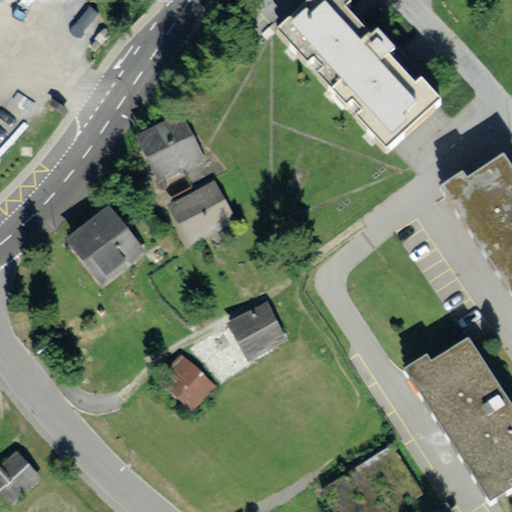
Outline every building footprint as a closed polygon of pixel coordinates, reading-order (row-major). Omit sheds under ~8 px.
[(346,0),(303,0),(273,28),(306,64),(313,58),(320,66),(315,71),(345,104),(351,98),(360,108),(355,113),(385,146),(438,97),(420,78),(415,82),(387,51),(393,45),(377,28),(370,34),(342,4),(346,0)] [(140,142),(160,183),(201,163),(181,122),(140,142)] [(467,181),(445,196),(511,293),(511,177),(505,168),(473,190),(467,181)] [(213,186),(169,210),(191,249),(235,225),(213,186)] [(67,247),(103,290),(145,256),(109,212),(67,247)] [(231,331),(250,364),(284,344),(265,311),(231,331)] [(428,364),(406,378),(491,511),(496,511),(511,502),(511,414),(471,350),(435,373),(428,364)] [(215,390),(182,363),(160,390),(194,417),(215,390)] [(15,449),(0,463),(0,493),(11,505),(41,477),(15,449)]
